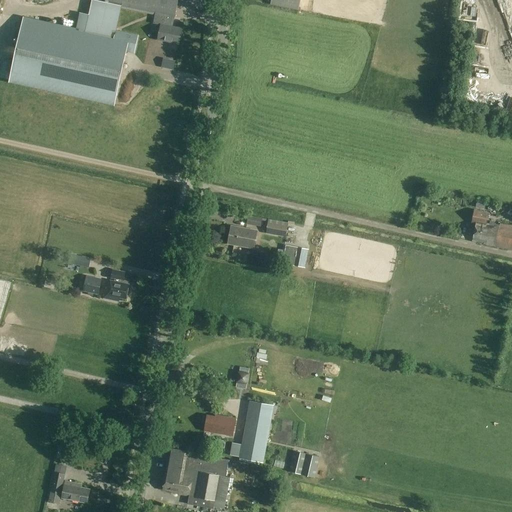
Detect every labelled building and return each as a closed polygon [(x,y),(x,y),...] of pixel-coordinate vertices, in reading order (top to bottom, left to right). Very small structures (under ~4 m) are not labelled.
[(174,27),(178,0),(105,0),(105,3),(93,0),(92,0),(89,15),(80,13),(76,31),(24,19),(10,81),(114,104),(126,51),(134,53),(138,36),(116,31),(121,6),(155,13),(153,24),(161,25),(158,40),(180,44),(183,29),(174,27)] [(271,0),(271,5),(299,10),(300,0),(271,0)] [(473,240),(487,242),(486,245),(511,250),(511,226),(500,224),(499,226),(494,225),(494,223),(490,222),(489,224),(486,224),(488,213),(475,211),(473,222),(477,223),(473,240)] [(248,216),(247,224),(261,227),(262,219),(248,216)] [(285,221),(265,218),(264,228),(284,232),(285,221)] [(239,230),(231,229),(228,244),(254,248),(257,231),(239,228),(239,230)] [(296,249),(289,247),(285,262),(303,267),(307,251),(296,248),(296,249)] [(70,253),(68,262),(89,267),(91,257),(70,253)] [(98,294),(101,279),(87,276),(84,291),(98,294)] [(120,298),(127,300),(130,285),(111,281),(109,290),(107,290),(105,298),(120,302),(120,298)] [(250,402),(248,411),(242,444),(233,443),(231,456),(263,463),(272,416),(274,406),(250,402)] [(206,424),(205,430),(234,435),(237,419),(215,416),(215,417),(208,416),(207,417),(206,417),(204,418),(204,423),(205,424),(206,424)] [(75,447),(63,445),(61,458),(72,460),(75,447)] [(205,455),(188,452),(188,450),(170,447),(163,490),(172,492),(172,493),(189,496),(188,504),(224,511),(230,478),(245,481),(248,465),(229,461),(229,460),(205,456),(205,455)] [(294,451),(289,471),(315,478),(320,457),(294,451)] [(55,472),(51,492),(61,494),(65,474),(55,472)] [(267,478),(265,491),(271,492),(272,490),(278,491),(280,480),(267,478)] [(80,488),(81,484),(65,481),(62,498),(87,503),(90,490),(80,488)] [(241,508),(250,510),(252,499),(243,498),(241,508)]
